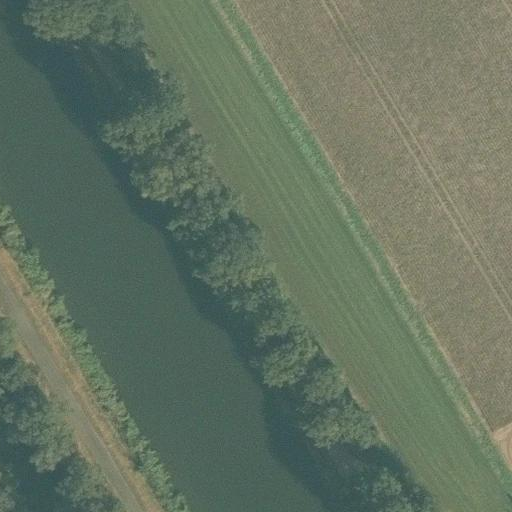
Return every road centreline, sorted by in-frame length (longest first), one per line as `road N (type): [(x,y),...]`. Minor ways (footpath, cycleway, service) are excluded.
road 1 (track): [(375,511),(65,0)]
road 2 (unclassified): [(134,511),(0,288)]
